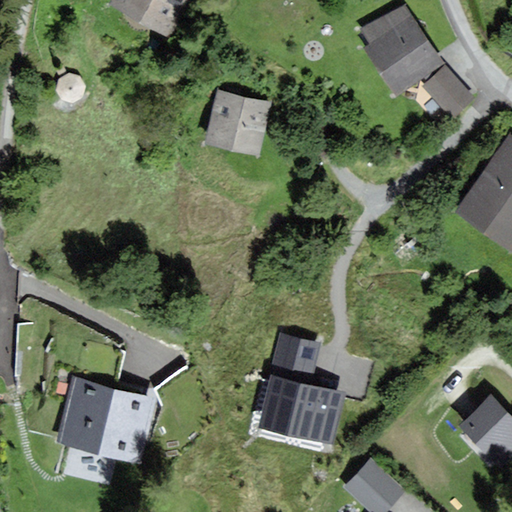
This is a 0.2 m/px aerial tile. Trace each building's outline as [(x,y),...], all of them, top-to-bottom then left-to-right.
[(114,0),(113,1),(172,40),(197,0),(114,0)] [(375,43),(368,47),(397,91),(440,63),(402,7),(367,31),(375,43)] [(453,69),(430,89),(455,118),(478,98),(453,69)] [(79,76),(69,74),(61,79),(58,89),(64,97),(73,99),(82,94),(84,85),(79,76)] [(220,94),(210,140),(257,151),(268,105),(220,94)] [(511,139),(462,209),(511,245),(511,244),(511,139)] [(332,442),(344,377),(314,372),(321,332),(276,324),(258,429),(332,442)] [(76,377),(59,439),(137,461),(154,398),(76,377)] [(511,416),(492,398),(466,425),(499,457),(511,442),(511,416)] [(379,511),(401,491),(371,462),(349,484),(377,511),(379,511)]
